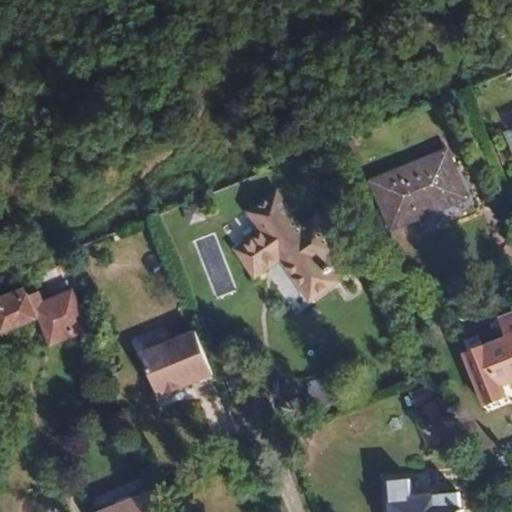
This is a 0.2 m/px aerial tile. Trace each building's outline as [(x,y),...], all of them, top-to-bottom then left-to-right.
[(447,154),(374,183),(392,230),(466,199),(447,154)] [(250,210),(262,229),(235,246),(251,269),(276,252),(308,301),(336,283),(322,262),(328,257),(319,242),(324,239),(311,220),(299,228),(276,192),(250,210)] [(26,291),(1,301),(3,307),(0,308),(0,324),(3,332),(32,319),(43,345),(80,329),(65,293),(37,304),(33,295),(28,297),(26,291)] [(511,382),(511,312),(497,319),(505,338),(463,355),(484,405),(506,396),(502,387),(511,382)] [(201,386),(217,380),(197,330),(142,352),(159,396),(198,380),(201,386)] [(437,402),(425,407),(440,444),(451,440),(437,402)] [(391,504),(389,504),(390,511),(458,511),(457,494),(411,499),(409,481),(389,483),(391,504)] [(161,511),(155,495),(114,511),(161,511)]
